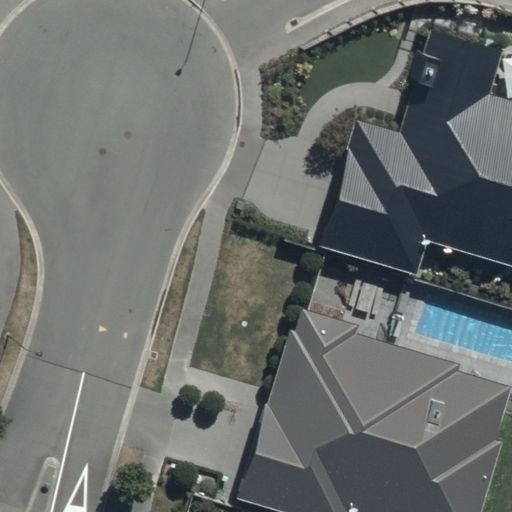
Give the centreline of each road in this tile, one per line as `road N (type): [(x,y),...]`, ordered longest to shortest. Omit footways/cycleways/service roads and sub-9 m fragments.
road 1 (residential): [(93,81),(115,219),(80,366)]
road 2 (residential): [(14,511),(80,366)]
road 3 (residential): [(80,366),(67,511)]
